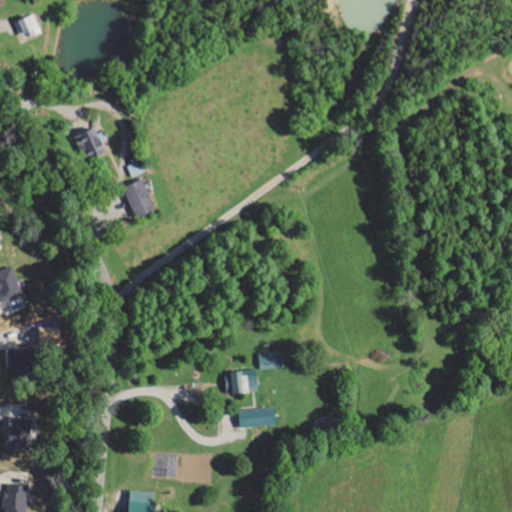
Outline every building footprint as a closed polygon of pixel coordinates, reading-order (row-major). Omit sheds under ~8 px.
[(19,21),(24,35),(35,32),(36,36),(46,33),(41,14),(19,21)] [(102,126),(80,136),(91,159),(106,152),(104,145),(110,142),(102,126)] [(130,184),(139,218),(160,212),(151,179),(130,184)] [(27,296),(19,268),(0,273),(0,282),(5,302),(27,296)] [(42,349),(18,349),(19,381),(42,381),(42,349)] [(232,382),(239,381),(239,393),(263,392),(262,370),(232,372),(232,382)] [(247,428),(283,423),(281,406),(244,411),(247,428)] [(14,449),(36,449),(35,419),(13,420),(14,449)] [(32,511),(34,485),(11,484),(10,511),(32,511)] [(136,511),(157,511),(159,492),(138,491),(136,511)]
